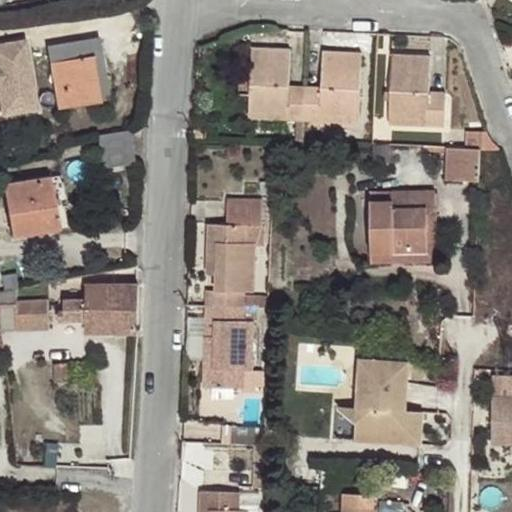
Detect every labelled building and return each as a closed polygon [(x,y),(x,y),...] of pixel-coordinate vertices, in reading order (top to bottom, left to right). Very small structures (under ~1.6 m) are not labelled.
[(25,38),(0,42),(0,112),(1,117),(39,110),(25,38)] [(102,55),(99,38),(47,46),(57,108),(99,101),(99,98),(91,57),(102,55)] [(296,119),(303,120),(305,92),(289,91),(289,84),(290,49),(252,47),(251,70),(250,94),(249,110),(286,111),(286,119),(296,119)] [(305,92),(303,120),(322,121),(322,112),(358,114),(361,51),(322,50),(321,86),(321,92),(305,92)] [(428,98),(429,91),(430,55),(391,53),(389,117),(427,119),(426,126),(443,127),(445,99),(428,98)] [(109,97),(102,55),(91,57),(99,98),(109,97)] [(250,94),(251,70),(240,70),(239,93),(250,94)] [(305,92),(305,85),(289,84),(289,91),(305,92)] [(248,117),(286,119),(286,111),(249,110),(248,117)] [(322,112),(322,121),(358,123),(358,114),(322,112)] [(427,119),(389,117),(389,125),(426,126),(427,119)] [(460,129),(460,147),(498,149),(494,144),(490,140),(487,135),(486,130),(460,129)] [(136,163),(130,130),(98,136),(104,168),(136,163)] [(477,181),(478,148),(446,147),(445,180),(477,181)] [(61,175),(51,177),(56,207),(66,206),(61,175)] [(56,207),(51,177),(3,185),(13,237),(60,229),(56,207)] [(369,201),(370,252),(404,252),(405,262),(437,261),(436,241),(428,241),(426,208),(435,207),(435,189),(391,190),(391,200),(369,201)] [(205,290),(205,305),(244,306),(244,294),(244,291),(253,291),(254,245),(245,244),(245,225),(261,226),(261,199),(227,198),(226,224),(207,224),(206,255),(215,256),(214,274),(214,290),(205,290)] [(436,241),(435,207),(426,208),(428,241),(436,241)] [(245,244),(254,245),(263,245),(264,225),(261,226),(245,225),(245,244)] [(404,252),(370,252),(371,263),(405,262),(404,252)] [(206,273),(214,274),(215,256),(206,255),(206,273)] [(85,333),(137,334),(138,305),(138,290),(138,286),(85,285),(86,300),(64,301),(65,321),(86,320),(85,333)] [(268,306),(268,295),(244,294),(244,306),(256,306),(261,306),(268,306)] [(15,302),(0,305),(0,314),(1,323),(16,320),(17,331),(48,329),(46,301),(15,302)] [(244,306),(205,305),(205,319),(213,319),(213,336),(204,336),(203,386),(242,387),(243,369),(252,370),(253,321),(256,321),(256,306),(244,306)] [(267,347),(267,339),(268,306),(261,306),(259,347),(267,347)] [(2,338),(4,356),(21,354),(19,335),(2,338)] [(355,409),(353,441),(420,446),(422,419),(411,419),(412,411),(406,410),(409,361),(359,357),(355,409)] [(68,363),(54,364),(55,383),(70,382),(68,363)] [(243,369),(242,387),(243,390),(262,392),(262,370),(252,370),(243,369)] [(511,394),(491,395),(490,436),(511,436),(511,394)] [(338,408),(336,440),(353,441),(355,409),(338,408)] [(423,412),(412,411),(411,419),(422,419),(423,412)] [(225,426),(224,443),(254,444),(265,444),(265,427),(225,426)] [(254,458),(264,459),(265,444),(254,444),(254,458)] [(332,479),(333,467),(321,466),(320,479),(332,479)] [(320,479),(319,490),(334,491),(334,479),(332,479),(320,479)] [(248,511),(248,509),(239,509),(240,492),(199,491),(198,511),(248,511)] [(342,492),(342,505),(352,505),(352,493),(342,492)] [(352,505),(342,505),(341,511),(372,511),(374,494),(352,493),(352,505)]
